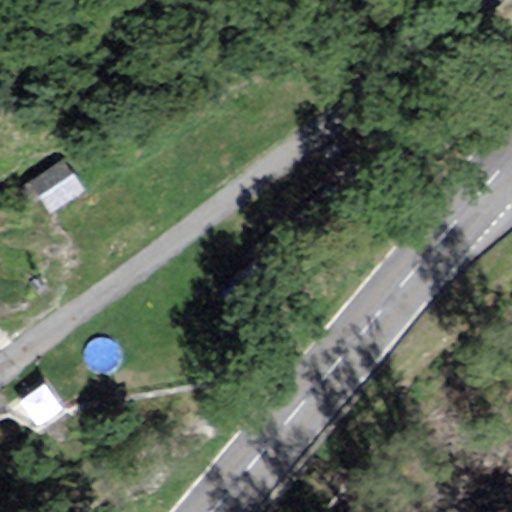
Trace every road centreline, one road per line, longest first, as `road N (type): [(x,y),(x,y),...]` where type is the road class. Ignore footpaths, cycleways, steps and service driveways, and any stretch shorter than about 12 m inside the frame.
road 1 (track): [(0,365),(483,0)]
road 2 (tertiary): [(214,511),(511,153)]
